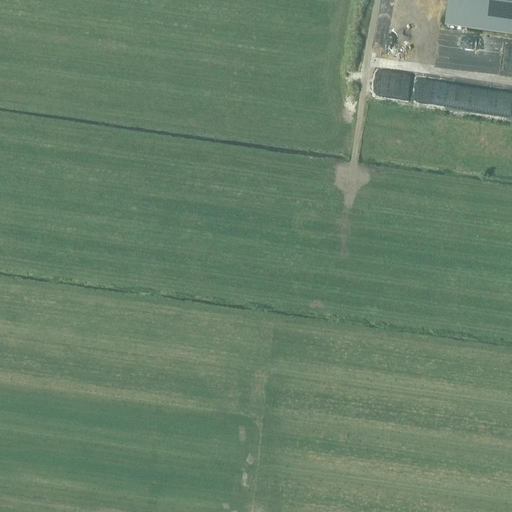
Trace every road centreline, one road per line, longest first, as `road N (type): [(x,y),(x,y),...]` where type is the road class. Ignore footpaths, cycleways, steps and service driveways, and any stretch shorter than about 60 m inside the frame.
road 1 (track): [(351,173),(377,0)]
road 2 (track): [(367,61),(511,81)]
